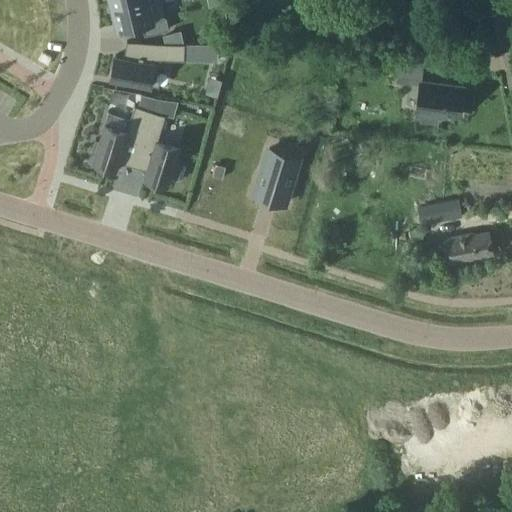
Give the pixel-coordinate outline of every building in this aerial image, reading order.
[(160,0),(130,0),(111,5),(116,28),(142,22),(145,34),(169,29),(166,16),(165,16),(160,0)] [(414,34),(429,33),(422,0),(416,0),(407,2),(414,34)] [(115,54),(111,79),(151,87),(156,59),(184,60),(185,43),(127,41),(124,56),(115,54)] [(218,61),(218,44),(185,43),(184,60),(218,61)] [(396,51),(394,65),(422,69),(424,55),(396,51)] [(420,82),(416,110),(420,110),(419,120),(437,123),(438,113),(460,115),(464,87),(420,82)] [(96,138),(91,152),(95,153),(93,162),(116,169),(119,160),(133,165),(150,109),(135,105),(127,129),(105,122),(100,139),(96,138)] [(150,109),(133,165),(147,169),(144,178),(168,185),(171,176),(178,179),(183,163),(176,160),(180,146),(158,139),(165,114),(150,109)] [(268,149),(255,193),(285,202),(296,167),(282,162),(284,154),(268,149)] [(213,173),(222,176),(225,165),(216,162),(213,173)] [(455,217),(462,216),(460,205),(458,198),(441,201),(445,219),(455,217)] [(468,236),(467,233),(444,238),(449,260),(492,252),(488,231),(468,236)]
